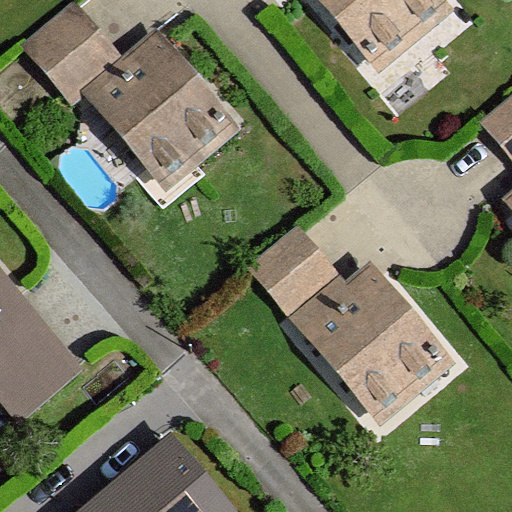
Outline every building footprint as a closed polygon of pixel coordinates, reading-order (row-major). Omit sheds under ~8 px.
[(430,0),(301,0),(371,83),(447,20),(430,0)] [(236,138),(156,41),(78,105),(158,202),(236,138)] [(511,189),(499,201),(511,216),(511,189)] [(360,272),(284,335),(363,432),(440,368),(360,272)] [(0,276),(0,409),(13,426),(79,373),(0,276)] [(217,511),(164,446),(80,511),(217,511)]
